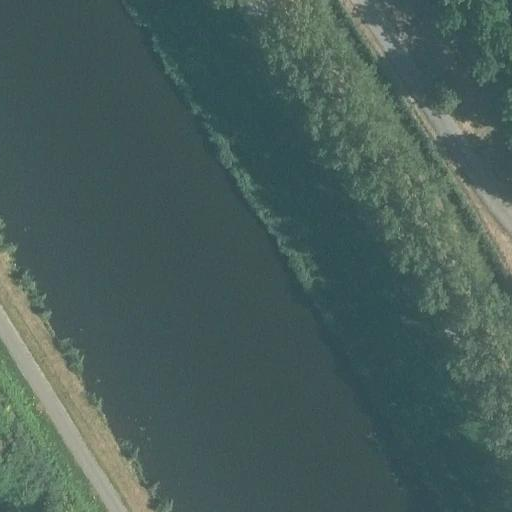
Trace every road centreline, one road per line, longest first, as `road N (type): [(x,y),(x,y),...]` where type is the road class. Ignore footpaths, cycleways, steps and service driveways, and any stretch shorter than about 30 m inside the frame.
road 1 (unclassified): [(511,459),(427,280),(242,1)]
road 2 (unknown): [(284,0),(410,196),(511,383)]
road 3 (unclassified): [(116,511),(0,323)]
